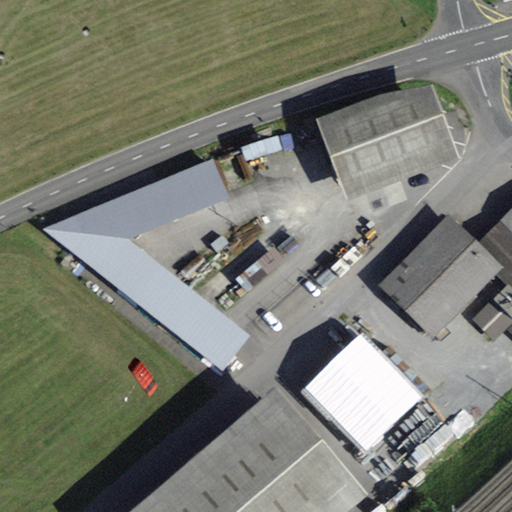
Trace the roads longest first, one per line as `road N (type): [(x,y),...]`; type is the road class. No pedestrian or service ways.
road 1 (unclassified): [(503,157),(110,511)]
road 2 (tertiary): [(466,43),(194,130),(0,217)]
